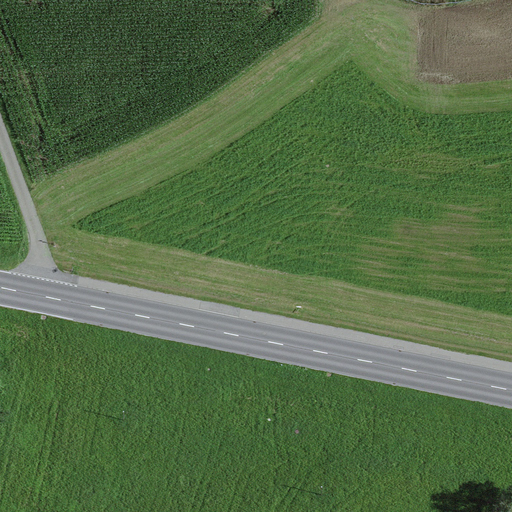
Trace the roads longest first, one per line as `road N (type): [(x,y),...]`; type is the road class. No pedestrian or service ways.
road 1 (primary): [(47,297),(511,390)]
road 2 (residential): [(0,128),(39,243),(47,297)]
